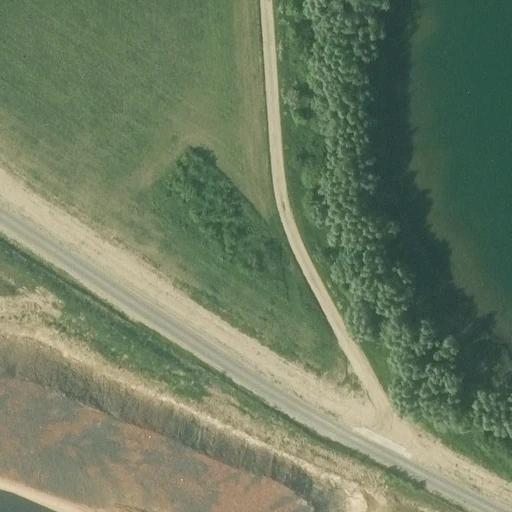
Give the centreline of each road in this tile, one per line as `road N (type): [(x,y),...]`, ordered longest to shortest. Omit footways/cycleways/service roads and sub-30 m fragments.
road 1 (unclassified): [(496,511),(288,403),(0,214)]
road 2 (track): [(381,453),(389,418),(284,211),(263,0)]
